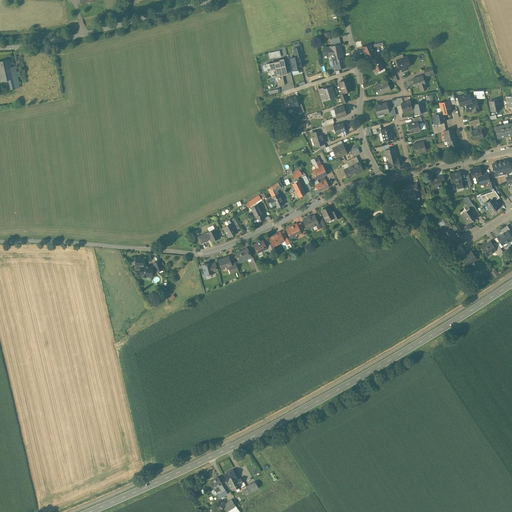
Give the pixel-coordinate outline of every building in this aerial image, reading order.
[(331,38),(333,46),(340,45),(341,45),(339,37),(331,38)] [(330,47),(331,48),(324,47),(324,54),(331,54),(333,61),(343,58),(340,45),(333,46),(330,47)] [(371,45),(362,47),(365,54),(371,51),(373,51),(372,47),(371,45)] [(293,48),(295,57),(299,56),(299,55),(301,54),(300,47),(293,48)] [(270,61),(281,59),(279,50),(268,52),(270,61)] [(371,51),(365,54),(368,61),(369,60),(373,58),(373,56),(371,51)] [(295,57),(290,58),(293,70),(302,68),(299,56),(295,57)] [(379,56),(373,58),(369,60),(375,72),(385,68),(379,56)] [(407,56),(396,60),(400,69),(411,65),(407,56)] [(279,61),(266,64),(267,72),(270,71),(272,77),(276,77),(282,75),(283,75),(282,74),(287,73),(284,58),(279,59),(279,61)] [(343,58),(333,61),(335,69),(346,67),(344,58),(343,58)] [(10,60),(0,61),(0,71),(11,70),(11,67),(10,60)] [(15,67),(11,67),(11,70),(0,71),(0,78),(0,81),(8,80),(10,89),(19,87),(15,67)] [(282,75),(276,77),(278,87),(284,85),(282,75)] [(426,84),(423,75),(413,79),(416,87),(420,86),(425,84),(426,84)] [(348,79),(339,82),(342,92),(352,88),(348,79)] [(387,81),(375,86),(379,95),(391,90),(387,81)] [(319,89),(322,101),(335,97),(331,87),(326,88),(325,87),(322,89),(322,90),(319,91),(319,89)] [(469,94),(458,97),(460,106),(466,104),(465,102),(471,101),(469,94)] [(295,96),(284,100),(288,109),(296,106),(299,106),(298,105),(295,96)] [(498,99),(489,101),(491,111),(500,109),(498,99)] [(439,103),(442,113),(442,114),(444,114),(452,112),(450,105),(452,104),(451,100),(439,103)] [(476,100),(471,101),(465,102),(466,104),(468,111),(473,110),(478,108),(476,100)] [(407,103),(401,105),(404,113),(408,112),(408,110),(412,109),(413,110),(410,101),(406,102),(407,103)] [(387,102),(375,105),(378,115),(390,112),(389,108),(387,102)] [(425,111),(423,103),(413,105),(415,114),(425,111)] [(344,106),(334,109),(337,118),(346,115),(344,106)] [(433,117),(435,123),(435,124),(444,122),(446,121),(444,114),(442,114),(442,113),(434,115),(433,117)] [(415,122),(409,124),(411,133),(421,130),(419,123),(423,123),(421,117),(414,118),(415,122)] [(278,123),(271,125),(274,133),(282,129),(279,122),(278,123)] [(435,123),(431,124),(434,133),(444,131),(446,130),(444,122),(435,124),(435,123)] [(511,122),(495,126),(498,138),(499,138),(498,136),(501,136),(501,137),(511,134),(511,122)] [(343,123),(333,126),(335,131),(336,135),(341,134),(341,132),(346,131),(343,123)] [(381,129),(384,141),(393,139),(390,127),(381,129)] [(477,130),(471,131),(474,139),(483,137),(481,128),(477,130)] [(446,130),(444,131),(447,141),(448,141),(455,139),(455,138),(453,129),(448,130),(446,130)] [(311,134),(315,145),(324,143),(322,135),(321,131),(320,131),(311,134)] [(456,138),(455,138),(455,139),(448,141),(449,148),(458,146),(456,138)] [(424,141),(413,144),(415,153),(426,150),(424,141)] [(331,151),(333,150),(333,149),(338,146),(337,143),(329,147),(331,151)] [(338,146),(333,149),(333,150),(337,157),(341,156),(344,155),(344,154),(347,153),(343,144),(338,146)] [(352,149),(354,153),(355,153),(356,155),(360,153),(357,147),(352,149)] [(385,150),(388,160),(388,161),(397,158),(395,152),(396,152),(395,147),(385,150)] [(319,167),(322,166),(319,162),(320,162),(317,157),(312,160),(314,164),(317,169),(320,168),(319,167)] [(356,157),(346,161),(349,167),(353,166),(358,163),(356,157)] [(388,160),(387,161),(389,168),(400,165),(398,158),(397,158),(388,161),(388,160)] [(508,159),(491,163),(494,177),(499,175),(499,176),(504,175),(503,174),(511,173),(508,159)] [(359,162),(358,163),(353,166),(356,172),(356,173),(363,170),(359,162)] [(327,174),(323,165),(322,166),(319,167),(320,168),(317,169),(313,171),(317,179),(319,178),(324,176),(327,174)] [(352,174),(356,172),(353,166),(349,167),(344,170),(343,167),(336,171),(340,178),(347,175),(348,178),(352,175),(352,174)] [(480,167),(470,169),(472,177),(478,176),(482,175),(482,174),(480,167)] [(299,170),(293,174),(296,179),(303,175),(299,170)] [(460,172),(450,174),(452,183),(455,182),(462,181),(462,180),(460,172)] [(485,174),(482,174),(482,175),(478,176),(480,185),(488,183),(490,182),(488,174),(487,173),(486,173),(485,174)] [(440,177),(430,179),(431,183),(432,183),(433,187),(438,186),(438,188),(439,187),(439,189),(443,188),(442,183),(440,177)] [(467,179),(462,180),(462,181),(455,182),(457,190),(470,187),(469,185),(467,179)] [(322,182),(316,185),(320,192),(330,187),(326,180),(322,182)] [(300,181),(293,184),(300,197),(307,194),(300,181)] [(494,181),(490,182),(488,183),(489,189),(496,187),(494,181)] [(276,183),(269,188),(273,193),(274,196),(277,195),(275,190),(279,187),(276,183)] [(409,184),(403,185),(405,194),(411,192),(412,198),(419,196),(417,191),(418,191),(416,183),(409,185),(409,184)] [(480,196),(485,203),(494,197),(496,200),(499,198),(495,191),(480,196)] [(268,196),(270,198),(268,200),(272,207),(274,206),(276,209),(283,205),(277,195),(274,196),(273,193),(268,196)] [(259,195),(246,204),(248,207),(255,202),(256,202),(261,199),(259,195)] [(467,196),(463,198),(468,208),(473,205),(467,196)] [(494,197),(485,203),(491,213),(500,207),(497,204),(498,203),(496,200),(494,197)] [(265,218),(258,204),(251,208),(257,222),(265,218)] [(334,211),(331,206),(322,210),(328,221),(336,217),(334,211)] [(338,209),(334,211),(336,217),(337,219),(343,216),(338,209)] [(476,219),(469,209),(463,213),(469,223),(476,219)] [(307,220),(303,221),(308,230),(317,225),(320,224),(318,220),(315,215),(311,217),(311,216),(306,219),(307,220)] [(230,220),(232,223),(236,230),(240,229),(234,218),(230,220)] [(320,219),(318,220),(320,224),(317,225),(319,230),(325,227),(320,219)] [(448,221),(438,228),(448,242),(456,237),(453,232),(450,228),(451,227),(450,226),(451,225),(448,221)] [(232,223),(223,227),(228,237),(237,232),(236,230),(232,223)] [(297,225),(287,231),(291,240),(299,235),(302,234),(297,226),(297,225)] [(498,233),(500,235),(507,230),(511,236),(511,233),(511,232),(507,226),(501,230),(501,231),(498,233)] [(208,233),(202,235),(204,240),(210,238),(211,242),(219,238),(215,229),(208,232),(208,233)] [(507,241),(511,238),(511,236),(507,230),(500,235),(497,237),(502,245),(507,242),(507,241)] [(284,231),(280,233),(284,241),(286,245),(290,243),(284,231)] [(280,232),(269,237),(274,246),(284,241),(280,233),(280,232)] [(254,245),(258,253),(258,251),(260,250),(260,251),(261,251),(263,250),(267,248),(266,246),(265,244),(264,245),(262,241),(254,245)] [(490,241),(485,245),(485,244),(481,247),(486,255),(495,250),(496,249),(493,246),(490,241)] [(462,247),(459,243),(452,248),(447,251),(450,255),(456,251),(456,250),(462,247)] [(270,244),(266,246),(267,248),(263,250),(264,251),(269,253),(273,251),(270,244)] [(497,244),(493,246),(496,249),(495,250),(498,254),(502,252),(497,244)] [(465,253),(462,247),(456,250),(456,251),(460,257),(461,256),(467,265),(476,259),(470,250),(465,253)] [(244,260),(251,256),(247,248),(235,254),(239,262),(240,262),(241,262),(243,261),(244,260)] [(145,258),(136,257),(135,265),(144,266),(145,258)] [(229,257),(219,260),(222,269),(229,267),(230,273),(238,271),(235,262),(231,264),(229,257)] [(255,257),(251,258),(256,267),(259,265),(255,257)] [(159,260),(153,263),(156,272),(163,270),(159,260)] [(211,263),(203,265),(205,275),(213,273),(213,272),(211,264),(211,263)] [(152,267),(144,266),(135,265),(135,269),(140,270),(140,275),(142,275),(141,277),(142,279),(144,279),(146,278),(146,276),(151,277),(152,267)] [(233,469),(224,474),(228,482),(237,477),(233,469)] [(218,477),(209,483),(215,490),(216,489),(218,493),(218,494),(221,497),(227,493),(220,484),(222,483),(218,477)] [(238,479),(237,477),(228,482),(232,489),(241,485),(240,482),(242,481),(241,478),(238,479)] [(256,481),(242,488),(244,491),(248,489),(249,492),(259,487),(256,481)] [(231,500),(223,506),(227,511),(235,505),(231,500)]
